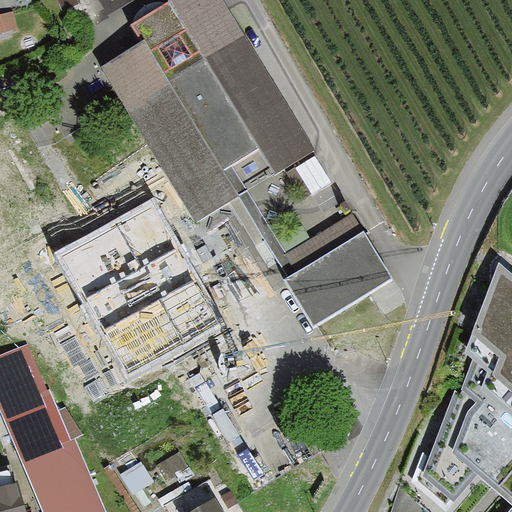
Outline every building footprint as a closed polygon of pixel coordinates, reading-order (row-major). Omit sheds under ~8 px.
[(143,44),(107,66),(201,222),(314,154),(221,0),(166,0),(169,6),(161,4),(153,5),(146,8),(140,13),(135,20),(133,27),(143,44)] [(14,12),(0,15),(0,33),(18,30),(14,12)] [(298,165),(314,193),(335,180),(318,153),(298,165)] [(218,323),(153,207),(62,257),(127,374),(218,323)] [(351,219),(275,265),(316,333),(392,284),(351,219)] [(511,511),(511,290),(434,489),(459,511),(511,511)] [(107,511),(57,392),(0,416),(41,511),(107,511)] [(130,437),(109,447),(130,493),(152,483),(130,437)] [(25,511),(20,490),(0,495),(0,511),(25,511)]
